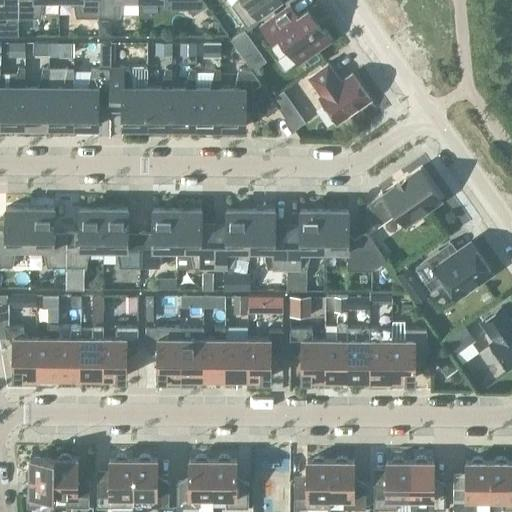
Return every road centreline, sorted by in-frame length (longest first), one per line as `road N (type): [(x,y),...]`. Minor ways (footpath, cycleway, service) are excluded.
road 1 (residential): [(0,414),(511,415)]
road 2 (residential): [(0,164),(351,167),(428,119)]
road 3 (residential): [(428,119),(349,0)]
road 4 (residential): [(511,234),(428,119)]
